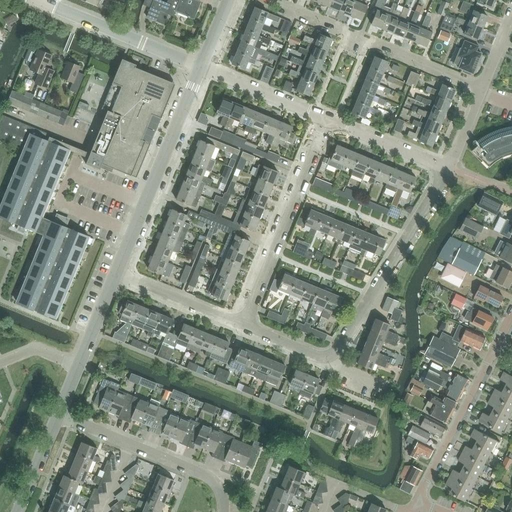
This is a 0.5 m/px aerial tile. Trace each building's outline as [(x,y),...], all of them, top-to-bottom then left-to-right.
[(82,0),(95,5),(100,7),(104,9),(105,6),(101,4),(103,0),(82,0)] [(144,0),(143,5),(150,8),(146,17),(164,24),(168,15),(174,17),(175,12),(180,0),(167,0),(166,4),(157,0),(144,0)] [(180,0),(175,12),(193,20),(201,3),(193,0),(180,0)] [(331,0),(328,7),(339,11),(343,0),(331,0)] [(343,0),(339,11),(350,16),(356,2),(356,0),(343,0)] [(362,0),(356,0),(356,2),(350,16),(361,20),(367,7),(361,4),(362,0)] [(386,0),(377,0),(374,9),(377,11),(371,24),(382,29),(390,9),(384,6),(386,0)] [(478,0),(477,2),(491,8),(494,0),(478,0)] [(442,1),(437,13),(444,16),(449,3),(442,1)] [(463,1),(459,11),(466,14),(468,9),(474,11),(476,6),(463,1)] [(382,29),(393,33),(400,15),(395,13),(398,5),(397,4),(394,3),(393,2),(390,9),(382,29)] [(411,10),(414,5),(408,2),(405,7),(411,10)] [(404,7),(400,15),(393,33),(404,38),(410,24),(409,24),(404,22),(409,10),(404,7)] [(280,18),(255,8),(250,19),(262,24),(263,24),(265,18),(278,23),(280,18)] [(474,11),(469,22),(469,23),(483,28),(487,17),(474,12),(474,11)] [(404,38),(415,42),(420,29),(415,26),(420,14),(415,12),(409,24),(410,24),(404,38)] [(13,16),(6,19),(9,24),(15,20),(13,16)] [(426,47),(432,33),(426,31),(429,25),(428,25),(431,18),(426,16),(421,29),(420,29),(415,42),(426,47)] [(464,34),(478,40),(483,28),(469,23),(469,22),(457,17),(455,22),(467,27),(464,34)] [(258,35),(261,29),(273,34),(275,29),(263,24),(262,24),(250,19),(245,30),(258,35)] [(292,23),(284,20),(280,31),(287,34),(292,23)] [(451,33),(454,26),(443,22),(440,28),(451,33)] [(258,35),(245,30),(241,42),(253,47),(259,49),(260,48),(262,43),(268,45),(271,40),(258,35)] [(287,52),(290,52),(292,42),(301,44),(303,32),(291,30),(287,52)] [(450,35),(441,31),(438,38),(447,42),(450,35)] [(309,43),(315,46),(327,51),(332,40),(319,35),(317,41),(305,36),(302,41),(309,43)] [(190,36),(184,39),(187,44),(193,40),(190,36)] [(446,49),(453,52),(458,40),(451,38),(446,49)] [(481,55),(481,54),(480,53),(476,52),(479,46),(464,40),(461,49),(460,48),(457,56),(462,58),(459,65),(458,68),(465,71),(464,73),(470,75),(471,73),(472,74),(473,74),(473,73),(481,55)] [(253,47),(241,42),(236,53),(249,58),(249,57),(255,60),(258,54),(264,56),(276,61),(278,56),(260,48),(259,49),(253,47)] [(298,52),(310,57),(323,62),(327,51),(315,46),(309,43),(306,50),(300,47),(298,52)] [(35,84),(47,89),(55,71),(47,68),(52,56),(38,50),(30,70),(40,74),(35,84)] [(255,60),(249,57),(249,58),(236,53),(232,64),(244,69),(247,62),(259,67),(261,62),(255,60)] [(305,68),(318,74),(323,62),(310,57),(305,55),(303,61),(292,56),(290,62),(299,66),(305,68)] [(370,69),(383,74),(387,63),(375,58),(370,69)] [(166,80),(137,68),(135,68),(136,65),(122,59),(105,100),(111,103),(86,164),(100,170),(102,164),(137,178),(167,104),(175,84),(166,80)] [(73,83),(69,91),(76,94),(84,75),(78,73),(80,67),(68,62),(62,78),(73,83)] [(268,77),(272,68),(266,65),(262,75),(268,77)] [(291,70),(289,74),(301,79),(314,84),(318,74),(305,68),(299,66),(297,72),(291,70)] [(378,85),(378,84),(383,74),(370,69),(365,80),(378,85)] [(411,72),(406,84),(415,87),(419,76),(411,72)] [(389,76),(386,81),(393,84),(395,78),(389,76)] [(309,96),(314,84),(301,79),(296,90),(309,96)] [(378,85),(365,80),(361,91),(373,96),(374,95),(376,90),(389,95),(391,90),(378,84),(378,85)] [(291,88),(293,84),(286,81),(282,90),(290,93),(292,88),(291,88)] [(437,96),(437,97),(450,102),(455,91),(442,85),(439,91),(428,87),(425,92),(437,96)] [(369,107),(372,101),(384,106),(386,101),(374,95),(373,96),(361,91),(356,102),(369,107)] [(7,102),(13,105),(17,94),(12,92),(7,102)] [(23,96),(17,94),(13,105),(18,107),(23,96)] [(90,105),(93,99),(84,95),(81,102),(90,105)] [(18,107),(24,109),(28,98),(23,96),(18,107)] [(433,107),(433,108),(446,113),(450,102),(437,97),(435,102),(429,100),(423,98),(421,102),(433,107)] [(33,101),(28,98),(24,109),(29,111),(33,101)] [(220,124),(226,126),(235,103),(223,99),(217,113),(223,116),(220,124)] [(89,105),(80,102),(77,107),(87,111),(89,105)] [(367,112),(369,107),(356,102),(351,114),(362,118),(364,119),(367,112)] [(36,114),(42,116),(46,105),(40,103),(36,114)] [(239,105),(235,103),(226,126),(230,128),(234,120),(241,123),(247,108),(244,107),(245,106),(244,105),(241,104),(239,104),(239,105)] [(51,108),(46,105),(42,116),(47,119),(51,108)] [(244,131),(249,133),(258,113),(253,111),(253,110),(252,108),(249,107),(248,108),(247,109),(247,108),(241,123),(247,125),(244,131)] [(47,119),(52,121),(57,110),(51,108),(47,119)] [(428,118),(428,119),(441,124),(446,113),(433,108),(430,113),(425,111),(424,111),(418,109),(416,114),(428,118)] [(63,109),(62,112),(58,123),(63,125),(69,112),(63,109)] [(62,112),(57,110),(52,121),(58,123),(62,112)] [(264,115),(258,113),(249,133),(254,135),(256,129),(264,132),(270,118),(269,117),(269,115),(265,114),(264,114),(264,115)] [(50,135),(2,115),(0,120),(0,137),(26,148),(0,210),(0,217),(45,235),(17,303),(54,318),(88,237),(63,227),(66,221),(57,218),(55,224),(41,218),(69,150),(48,141),(50,135)] [(266,143),(272,145),(281,123),(270,118),(264,132),(269,134),(266,143)] [(394,130),(400,133),(404,122),(398,119),(394,130)] [(418,127),(436,135),(441,124),(428,119),(426,125),(414,120),(412,125),(418,127)] [(293,127),(281,123),(272,145),(276,147),(280,139),(291,143),(294,134),(291,133),(293,127)] [(208,134),(220,139),(222,135),(221,134),(222,131),(211,126),(208,134)] [(476,146),(471,152),(481,162),(483,160),(489,166),(487,168),(488,168),(490,166),(502,159),(500,155),(508,153),(510,156),(511,155),(511,126),(507,127),(498,130),(489,133),(484,136),(476,141),(475,141),(475,140),(474,140),(473,141),(472,141),(472,142),(472,143),(472,144),(473,145),(474,145),(475,145),(476,145),(477,146),(476,146)] [(407,137),(432,147),(436,135),(418,127),(415,134),(409,131),(407,137)] [(220,139),(232,144),(234,139),(222,135),(220,139)] [(201,141),(196,153),(210,159),(215,147),(233,154),(238,156),(240,151),(207,137),(205,143),(201,141)] [(232,144),(243,149),(246,140),(244,140),(243,143),(234,139),(232,144)] [(243,149),(255,154),(257,149),(246,145),(248,141),(246,140),(243,149)] [(341,171),(343,166),(349,151),(338,146),(333,157),(332,156),(330,160),(328,165),(341,171)] [(255,154),(266,158),(269,152),(268,151),(267,153),(257,149),(255,154)] [(343,166),(354,170),(360,155),(349,151),(343,166)] [(243,152),(240,157),(252,162),(255,157),(243,152)] [(277,163),(280,156),(269,152),(266,158),(277,163)] [(210,159),(196,153),(191,165),(206,171),(210,159)] [(363,180),(371,160),(360,155),(354,170),(352,176),(363,180)] [(374,185),(376,179),(382,164),(371,160),(363,180),(374,185)] [(382,164),(376,179),(387,184),(393,169),(382,164)] [(191,165),(186,176),(205,184),(210,186),(212,180),(203,176),(206,171),(191,165)] [(259,165),(253,177),(259,179),(274,185),(279,173),(264,167),(259,165)] [(396,193),(398,188),(404,173),(393,169),(387,184),(385,188),(396,193)] [(396,193),(389,211),(387,216),(398,220),(402,209),(398,207),(404,190),(410,192),(416,178),(404,173),(398,188),(396,193)] [(186,176),(181,188),(196,194),(196,193),(200,195),(205,184),(186,176)] [(255,190),(254,191),(269,197),(274,185),(259,179),(255,190)] [(320,188),(332,193),(334,188),(333,188),(334,186),(323,181),(320,188)] [(196,194),(181,188),(176,200),(191,206),(196,194)] [(250,202),(264,208),(269,197),(254,191),(255,190),(250,188),(245,200),(250,202)] [(332,193),(343,197),(345,193),(334,188),(332,193)] [(483,194),(477,206),(496,215),(503,201),(485,193),(484,192),(483,194)] [(343,197),(354,202),(356,197),(345,193),(343,197)] [(220,203),(222,198),(216,195),(213,201),(220,203)] [(354,202),(365,206),(367,202),(356,197),(354,202)] [(229,200),(222,198),(220,203),(226,206),(229,200)] [(243,199),(238,210),(245,213),(245,214),(259,220),(264,208),(250,202),(245,200),(243,199)] [(365,206),(376,211),(378,206),(367,202),(365,206)] [(220,203),(217,210),(223,212),(226,206),(220,203)] [(376,211),(387,216),(389,211),(378,206),(376,211)] [(201,209),(199,215),(213,220),(215,215),(201,209)] [(188,230),(190,225),(184,222),(187,216),(172,210),(167,222),(188,230)] [(188,210),(186,216),(187,216),(197,220),(204,223),(211,226),(213,220),(199,215),(188,210)] [(233,223),(240,226),(241,226),(255,232),(259,220),(245,214),(245,213),(238,210),(233,222),(233,223)] [(311,228),(316,231),(323,215),(311,210),(305,226),(311,228)] [(215,215),(213,220),(227,226),(239,231),(241,226),(240,226),(233,223),(233,222),(229,221),(221,218),(215,215)] [(335,220),(323,215),(316,231),(328,236),(335,220)] [(459,229),(476,238),(482,226),(464,218),(459,229)] [(213,220),(211,226),(218,229),(229,234),(236,236),(237,237),(239,231),(227,226),(213,220)] [(335,220),(328,236),(334,238),(332,241),(337,243),(339,240),(340,240),(346,224),(335,220)] [(511,222),(506,220),(500,234),(509,238),(511,233),(511,222)] [(163,234),(177,240),(183,242),(188,230),(167,222),(163,234)] [(339,240),(337,243),(343,246),(344,242),(351,245),(358,229),(346,224),(340,240),(339,240)] [(351,245),(349,248),(361,253),(363,250),(369,233),(358,229),(351,245)] [(361,253),(360,255),(365,258),(368,252),(380,256),(386,240),(369,233),(363,250),(361,253)] [(163,234),(158,246),(173,252),(178,254),(183,242),(177,240),(163,234)] [(229,234),(225,245),(231,248),(246,254),(250,242),(237,237),(236,236),(229,234)] [(438,257),(452,264),(463,243),(450,237),(443,248),(438,257)] [(294,252),(293,252),(305,257),(307,251),(310,245),(298,241),(296,247),(294,252)] [(511,245),(506,243),(499,257),(511,263),(511,245)] [(158,246),(153,257),(168,263),(173,252),(158,246)] [(226,259),(226,260),(241,266),(246,254),(231,248),(226,259)] [(460,249),(452,264),(474,275),(481,260),(460,249)] [(203,250),(198,262),(202,263),(203,264),(204,264),(205,261),(204,260),(208,252),(203,250)] [(307,251),(305,257),(311,260),(313,253),(307,251)] [(171,271),(166,269),(168,263),(153,257),(148,269),(168,277),(171,271)] [(222,257),(217,269),(221,271),(236,278),(241,266),(226,260),(226,259),(222,257)] [(322,264),(329,267),(331,261),(325,258),(322,264)] [(343,261),(341,265),(351,269),(352,264),(343,261)] [(492,270),(493,271),(490,277),(496,280),(495,281),(507,287),(511,277),(511,272),(495,264),(492,270)] [(352,276),(355,270),(351,269),(341,265),(339,271),(352,276)] [(466,273),(448,265),(442,275),(453,281),(455,277),(462,280),(466,273)] [(217,269),(212,281),(216,283),(231,289),(236,278),(221,271),(217,269)] [(184,270),(179,282),(185,284),(189,272),(184,270)] [(352,276),(363,281),(366,275),(355,270),(352,276)] [(194,273),(189,285),(194,287),(199,275),(194,273)] [(279,290),(290,295),(297,278),(297,277),(296,280),(285,275),(286,275),(285,274),(279,290)] [(290,295),(302,300),(309,281),(309,282),(303,279),(301,280),(298,278),(297,278),(290,295)] [(278,289),(281,282),(274,279),(271,286),(278,289)] [(231,289),(216,283),(212,281),(210,286),(214,288),(211,295),(226,301),(231,289)] [(309,281),(302,300),(313,305),(320,289),(319,289),(319,290),(315,289),(316,286),(316,284),(309,282),(310,281),(309,281)] [(479,293),(478,293),(476,297),(483,301),(484,300),(497,307),(503,297),(489,290),(488,290),(482,287),(479,293)] [(313,305),(311,309),(316,311),(318,307),(324,309),(325,310),(331,294),(332,291),(326,289),(324,289),(323,292),(319,290),(320,289),(313,305)] [(343,298),(331,294),(325,310),(324,309),(321,316),(328,319),(331,312),(336,314),(343,298)] [(461,309),(466,299),(456,294),(451,304),(461,309)] [(388,298),(385,304),(396,308),(398,309),(401,303),(399,302),(388,298)] [(124,301),(119,313),(122,315),(120,320),(126,322),(131,324),(132,325),(139,306),(128,302),(127,303),(124,301)] [(396,308),(385,304),(382,310),(394,315),(396,308)] [(144,325),(145,325),(151,311),(139,306),(132,325),(143,329),(144,325)] [(472,307),(469,312),(468,311),(466,312),(464,317),(464,318),(486,329),(487,327),(492,317),(472,307)] [(151,311),(145,325),(143,330),(149,332),(147,336),(152,338),(154,334),(161,316),(151,311)] [(267,317),(279,322),(282,316),(269,311),(267,317)] [(161,316),(154,334),(159,336),(161,332),(166,334),(167,334),(168,333),(173,320),(161,316)] [(371,331),(396,341),(398,336),(398,335),(388,331),(390,325),(375,319),(371,331)] [(295,329),(302,331),(304,325),(298,322),(295,329)] [(302,331),(313,336),(316,330),(310,327),(311,325),(305,322),(304,325),(302,331)] [(168,348),(164,359),(169,361),(176,344),(188,348),(190,343),(190,344),(196,329),(184,324),(179,337),(174,335),(168,348)] [(484,336),(458,324),(451,339),(458,342),(459,340),(478,349),(478,348),(481,347),(482,344),(481,342),(484,336)] [(113,338),(124,343),(127,337),(128,332),(122,329),(120,334),(115,332),(113,338)] [(190,343),(188,348),(193,350),(195,346),(201,348),(206,334),(196,329),(190,344),(190,343)] [(328,335),(316,330),(313,336),(325,341),(328,335)] [(396,341),(371,331),(366,342),(381,347),(383,342),(394,346),(396,341)] [(212,353),(218,339),(206,334),(201,348),(206,350),(204,355),(210,357),(212,353)] [(447,343),(439,339),(433,336),(424,354),(451,368),(460,350),(456,347),(447,343)] [(450,338),(447,343),(456,347),(458,342),(451,339),(450,338)] [(212,353),(210,357),(226,364),(232,350),(227,347),(229,343),(218,339),(212,353)] [(381,347),(366,342),(362,353),(387,363),(389,358),(379,354),(381,347)] [(162,345),(157,356),(164,359),(168,348),(162,345)] [(229,367),(243,372),(252,352),(241,347),(237,356),(234,355),(229,367)] [(248,374),(250,369),(257,372),(263,356),(252,352),(243,372),(248,374)] [(387,363),(362,353),(357,364),(372,370),(374,364),(385,368),(387,363)] [(257,372),(255,377),(266,382),(274,361),(263,356),(257,372)] [(285,366),(274,361),(266,382),(277,386),(279,381),(285,366)] [(432,363),(430,366),(441,371),(442,368),(432,363)] [(443,380),(442,381),(462,391),(467,381),(454,374),(453,377),(441,371),(430,366),(430,367),(427,372),(443,380)] [(230,372),(224,370),(219,382),(225,384),(230,372)] [(290,385),(302,390),(308,375),(297,370),(290,385)] [(437,390),(440,386),(446,389),(444,394),(457,401),(462,391),(442,381),(443,380),(427,372),(422,383),(437,390)] [(503,373),(500,380),(507,384),(504,389),(511,392),(511,376),(504,372),(503,373)] [(142,377),(131,373),(128,381),(139,385),(142,377)] [(320,380),(308,375),(302,390),(300,395),(311,400),(314,394),(319,396),(323,387),(318,385),(320,380)] [(240,382),(252,388),(255,383),(242,377),(240,382)] [(413,378),(407,390),(419,397),(426,385),(413,378)] [(99,408),(109,412),(117,392),(120,385),(103,379),(93,403),(100,406),(99,408)] [(170,397),(176,400),(180,392),(173,389),(170,397)] [(495,389),(491,397),(511,407),(511,392),(504,389),(502,393),(495,389)] [(117,392),(109,412),(117,416),(117,418),(123,421),(134,397),(118,390),(117,392)] [(280,393),(274,391),(270,402),(275,405),(280,393)] [(275,405),(281,407),(286,396),(280,393),(275,405)] [(455,404),(443,397),(441,400),(431,395),(428,401),(430,402),(434,404),(438,406),(437,407),(450,414),(455,404)] [(141,423),(150,403),(134,397),(123,421),(130,423),(132,419),(141,423)] [(511,407),(491,397),(487,404),(494,408),(492,412),(508,421),(511,413),(511,407)] [(323,402),(319,411),(334,418),(330,428),(325,428),(323,434),(331,438),(334,430),(345,405),(341,404),(341,403),(341,401),(336,399),(335,400),(334,401),(333,402),(325,398),(323,402)] [(150,403),(141,423),(150,426),(148,431),(155,433),(165,410),(159,407),(160,403),(151,399),(150,403)] [(445,424),(450,414),(437,407),(438,406),(434,404),(430,402),(428,401),(425,406),(431,409),(428,414),(432,417),(445,424)] [(345,422),(350,424),(356,410),(345,405),(334,430),(340,433),(345,422)] [(162,434),(172,438),(180,418),(171,414),(171,412),(165,410),(155,433),(161,436),(162,434)] [(351,437),(348,445),(349,445),(353,447),(357,439),(367,415),(356,410),(350,424),(356,427),(354,431),(351,437)] [(482,413),(479,421),(502,433),(508,421),(492,412),(489,417),(482,413)] [(379,420),(367,415),(357,439),(362,442),(367,431),(373,434),(379,420)] [(419,428),(438,437),(443,427),(424,417),(419,428)] [(180,418),(172,438),(180,442),(180,443),(187,446),(197,422),(189,419),(188,422),(180,418)] [(195,445),(204,449),(212,429),(197,422),(187,446),(193,449),(195,445)] [(413,425),(409,433),(408,435),(417,440),(417,441),(408,436),(406,441),(410,443),(411,443),(414,444),(408,454),(416,459),(419,454),(428,459),(432,450),(425,446),(430,434),(413,425)] [(218,459),(228,435),(212,429),(204,449),(213,452),(211,457),(218,459)] [(477,441),(474,445),(493,455),(500,443),(474,429),(470,437),(477,441)] [(501,444),(509,447),(511,441),(511,435),(506,433),(501,444)] [(225,460),(235,464),(243,444),(234,440),(235,438),(228,435),(218,459),(225,462),(225,460)] [(272,435),(269,442),(276,445),(279,438),(272,435)] [(243,444),(235,464),(244,468),(245,465),(252,468),(262,444),(254,441),(252,448),(243,444)] [(76,449),(75,453),(93,461),(98,463),(100,458),(95,456),(98,449),(81,442),(78,449),(76,449)] [(465,447),(461,454),(484,466),(491,454),(474,445),(472,450),(465,447)] [(75,458),(72,466),(88,472),(93,461),(75,453),(73,457),(75,458)] [(461,454),(457,461),(464,465),(462,470),(478,478),(484,466),(461,454)] [(107,460),(105,466),(107,467),(110,468),(111,471),(117,470),(115,456),(112,455),(109,461),(107,460)] [(124,474),(128,478),(131,476),(134,477),(139,466),(136,465),(124,474)] [(405,465),(398,479),(413,486),(420,472),(405,465)] [(67,472),(65,476),(67,476),(67,477),(79,483),(83,484),(88,472),(72,466),(69,472),(67,472)] [(105,472),(102,478),(105,479),(106,483),(112,482),(111,471),(110,468),(107,467),(105,466),(103,471),(105,472)] [(285,473),(283,477),(299,484),(302,478),(304,479),(306,474),(289,467),(286,473),(285,473)] [(452,471),(449,478),(472,490),(478,478),(462,470),(459,474),(452,471)] [(61,480),(58,487),(75,494),(79,483),(67,477),(67,476),(63,475),(62,474),(60,479),(61,480)] [(158,474),(153,485),(171,493),(173,488),(171,488),(174,480),(158,474)] [(126,488),(129,489),(134,477),(131,476),(128,478),(120,485),(123,490),(126,488)] [(297,490),(299,484),(283,477),(281,482),(283,482),(280,489),(293,495),(303,499),(306,493),(297,490)] [(102,478),(97,489),(98,494),(107,493),(106,483),(105,479),(102,478)] [(449,478),(445,485),(452,489),(451,489),(449,493),(466,502),(472,490),(449,478)] [(321,480),(317,491),(321,493),(327,492),(326,482),(321,480)] [(153,485),(148,497),(164,504),(167,496),(169,497),(171,493),(153,485)] [(54,493),(52,498),(70,505),(75,494),(58,487),(55,494),(54,493)] [(272,494),(270,498),(287,505),(289,499),(291,500),(293,495),(280,489),(276,487),(274,494),(272,494)] [(483,501),(488,491),(481,487),(476,497),(483,501)] [(93,501),(94,505),(99,504),(98,494),(97,489),(95,488),(90,500),(93,501)] [(130,497),(127,495),(129,489),(126,488),(123,490),(115,497),(119,501),(121,499),(124,501),(128,502),(130,498),(130,497)] [(317,491),(312,502),(317,504),(323,503),(321,493),(317,491)] [(337,499),(341,505),(345,506),(349,498),(350,495),(346,493),(337,499)] [(137,506),(144,509),(151,511),(163,511),(162,511),(164,504),(148,497),(146,503),(139,500),(138,502),(137,506)] [(52,503),(49,510),(53,511),(67,511),(70,505),(52,498),(50,502),(52,503)] [(270,503),(267,509),(273,511),(287,511),(286,511),(289,506),(287,505),(270,498),(269,502),(270,503)] [(114,511),(117,511),(119,511),(124,501),(121,499),(119,501),(110,508),(113,511),(114,511)] [(93,501),(90,500),(85,511),(94,511),(94,505),(93,501)] [(511,511),(511,502),(511,501),(504,511),(502,511),(490,506),(486,511),(511,511)] [(312,502),(308,511),(318,511),(317,504),(312,502)] [(369,503),(365,511),(385,511),(386,510),(369,503)]
